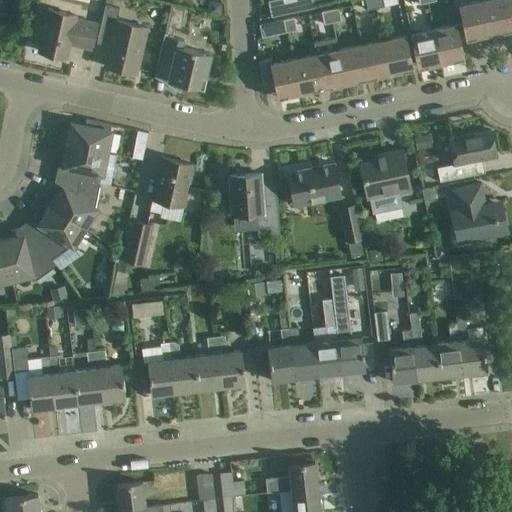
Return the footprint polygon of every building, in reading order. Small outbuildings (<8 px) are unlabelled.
[(292,0),(273,0),(268,1),(272,17),(295,12),(292,0)] [(376,9),(374,0),(365,0),(368,10),(376,9)] [(385,7),(383,0),(374,0),(376,9),(385,7)] [(511,28),(505,0),(486,0),(482,1),(490,35),(505,31),(505,29),(511,28)] [(490,35),(482,1),(459,6),(463,24),(457,25),(460,39),(473,36),(473,38),(490,35)] [(106,5),(98,36),(111,39),(105,66),(137,74),(147,28),(117,21),(120,8),(106,5)] [(394,6),(380,8),(382,21),(396,18),(394,6)] [(77,45),(91,49),(97,23),(76,19),(76,15),(48,9),(39,51),(67,58),(70,42),(77,44),(77,45)] [(341,21),(338,9),(330,10),(332,23),(341,21)] [(332,23),(330,10),(322,12),(324,25),(332,23)] [(297,30),(294,19),(294,18),(285,20),(288,32),(297,30)] [(288,32),(285,20),(259,25),(261,38),(288,32)] [(464,56),(460,39),(457,25),(434,30),(441,64),(457,60),(457,58),(464,56)] [(441,64),(434,30),(411,35),(418,66),(425,65),(425,67),(441,64)] [(164,36),(155,74),(169,77),(168,81),(204,89),(212,54),(183,48),(184,40),(164,36)] [(413,67),(406,36),(383,41),(390,74),(406,71),(406,69),(413,67)] [(345,84),(338,50),(336,39),(314,44),(316,55),(323,86),(329,85),(330,87),(345,84)] [(390,74),(383,41),(361,45),(367,77),(374,75),(374,78),(390,74)] [(367,77),(361,45),(338,50),(345,84),(361,81),(361,78),(367,77)] [(323,86),(316,55),(294,60),(301,93),(317,90),(316,87),(323,86)] [(301,93),(294,60),(271,64),(270,59),(259,62),(265,89),(276,87),(278,96),(285,94),(285,97),(301,93)] [(106,152),(112,124),(86,119),(85,127),(73,124),(72,131),(68,131),(66,143),(106,152)] [(497,156),(492,131),(451,140),(456,165),(439,169),(441,181),(479,173),(477,160),(497,156)] [(430,137),(415,140),(416,152),(433,148),(430,137)] [(100,184),(106,152),(66,143),(63,156),(57,156),(58,165),(56,175),(100,184)] [(141,174),(147,146),(136,144),(131,172),(141,174)] [(411,190),(402,149),(384,153),(385,158),(360,163),(368,199),(370,199),(373,213),(401,207),(398,193),(411,190)] [(162,157),(150,211),(162,213),(164,202),(185,206),(194,165),(162,157)] [(340,196),(334,163),(288,173),(295,205),(340,196)] [(262,189),(261,180),(260,173),(230,175),(233,215),(256,213),(258,237),(280,235),(277,188),(262,189)] [(100,184),(56,175),(54,185),(50,191),(56,194),(50,204),(84,227),(95,209),(100,184)] [(481,183),(451,189),(455,210),(452,210),(458,243),(477,239),(478,242),(482,243),(487,243),(491,242),(494,238),(493,236),(508,233),(502,206),(487,209),(481,183)] [(435,193),(434,187),(424,189),(423,191),(425,202),(430,201),(435,193)] [(84,227),(50,204),(43,214),(37,211),(33,217),(26,222),(57,265),(61,271),(81,257),(72,245),(84,227)] [(363,238),(356,205),(341,208),(348,241),(360,239),(363,238)] [(133,221),(124,260),(144,265),(152,226),(133,221)] [(57,265),(26,222),(18,228),(11,229),(13,236),(1,239),(11,279),(31,274),(35,280),(57,265)] [(0,281),(11,279),(1,239),(0,239),(0,281)] [(360,239),(348,241),(352,261),(365,259),(360,239)] [(441,248),(435,249),(437,259),(447,258),(447,253),(441,248)] [(351,334),(344,275),(330,277),(333,300),(342,372),(366,370),(362,336),(350,338),(349,334),(351,334)] [(263,284),(246,285),(247,298),(264,297),(263,284)] [(446,294),(429,296),(430,315),(448,313),(446,294)] [(333,300),(324,301),(327,326),(313,328),(314,342),(319,375),(342,372),(333,300)] [(123,304),(109,306),(111,320),(125,319),(123,304)] [(59,308),(46,310),(47,321),(61,319),(59,308)] [(441,377),(437,344),(422,345),(420,329),(418,308),(410,309),(410,313),(418,379),(441,377)] [(387,311),(375,313),(378,340),(391,339),(387,311)] [(487,371),(484,338),(483,328),(467,329),(467,323),(466,311),(457,312),(458,324),(458,325),(464,374),(487,371)] [(418,379),(410,313),(401,314),(402,331),(404,347),(389,349),(393,382),(418,379)] [(130,316),(131,332),(162,331),(162,314),(130,316)] [(70,362),(83,362),(83,325),(69,325),(70,362)] [(464,374),(458,325),(449,326),(451,342),(437,344),(441,377),(464,374)] [(319,375),(314,342),(300,344),(298,327),(290,328),(296,378),(319,375)] [(296,378),(290,328),(281,330),(283,346),(268,348),(272,381),(296,378)] [(2,379),(14,377),(9,335),(0,336),(0,429),(8,428),(2,379)] [(103,401),(97,351),(96,351),(95,335),(86,336),(88,352),(87,353),(89,369),(75,370),(79,404),(103,401)] [(225,336),(217,337),(223,387),(246,384),(242,351),(227,352),(225,336)] [(223,387),(217,337),(207,338),(209,355),(195,356),(199,389),(223,387)] [(199,389),(195,356),(180,358),(178,342),(169,343),(176,392),(199,389)] [(176,392),(169,343),(161,344),(163,360),(148,362),(152,395),(176,392)] [(15,372),(29,370),(26,347),(12,349),(15,372)] [(268,348),(255,349),(257,371),(270,369),(268,348)] [(105,350),(97,351),(103,401),(126,398),(122,365),(107,367),(105,350)] [(79,404),(75,370),(60,372),(58,356),(50,357),(56,406),(79,404)] [(56,406),(50,357),(41,358),(43,374),(28,376),(32,409),(56,406)] [(268,493),(279,491),(318,487),(315,462),(289,465),(290,476),(266,479),(268,493)] [(244,481),(233,481),(232,472),(220,473),(223,498),(235,496),(245,495),(244,481)] [(215,499),(212,474),(196,476),(199,501),(203,500),(215,499)] [(146,507),(143,483),(143,482),(117,485),(120,510),(146,507)] [(315,511),(321,511),(318,487),(279,491),(281,511),(315,511)] [(40,511),(38,494),(5,498),(6,511),(40,511)] [(236,511),(235,496),(223,498),(224,511),(236,511)] [(216,511),(215,499),(203,500),(204,511),(216,511)]
